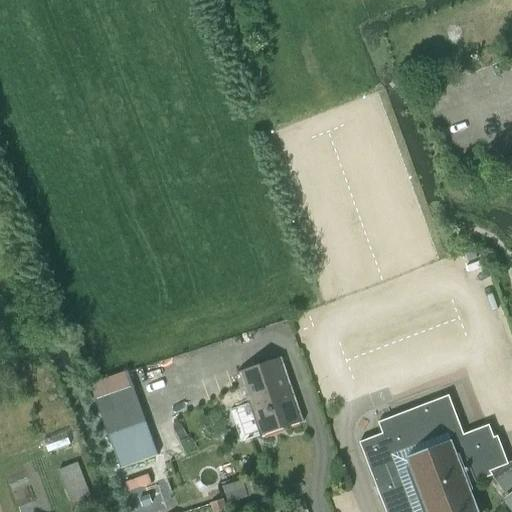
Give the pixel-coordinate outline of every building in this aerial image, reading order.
[(511,158),(500,162),(504,172),(511,169),(511,158)] [(489,168),(473,173),(476,181),(492,176),(489,168)] [(282,360),(239,374),(260,437),(303,422),(282,360)] [(159,456),(128,373),(91,386),(115,454),(121,470),(159,456)] [(492,476),(511,467),(511,462),(508,463),(497,436),(494,437),(489,425),(464,435),(449,396),(379,423),(383,434),(360,443),(386,511),(478,511),(471,491),(474,490),(472,484),(492,476)] [(180,426),(173,429),(176,437),(184,433),(180,426)] [(77,464),(75,465),(57,471),(73,509),(92,501),(77,464)] [(511,467),(492,476),(508,499),(505,502),(511,511),(511,467)] [(247,479),(222,486),(227,503),(251,495),(247,479)] [(223,501),(210,505),(211,511),(220,511),(226,510),(223,501)]
